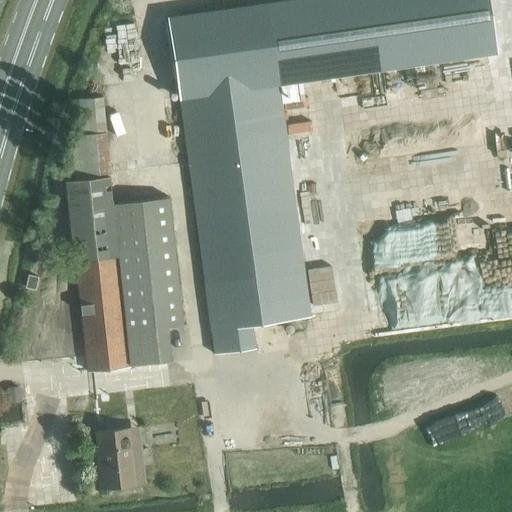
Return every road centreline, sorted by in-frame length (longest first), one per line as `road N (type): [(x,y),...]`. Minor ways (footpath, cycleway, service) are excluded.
road 1 (unknown): [(132,38),(139,132),(183,194),(203,329),(200,380)]
road 2 (track): [(511,378),(373,434),(211,443)]
road 3 (primary): [(50,0),(0,152)]
road 4 (track): [(198,369),(222,511)]
road 5 (track): [(15,511),(49,434),(43,377)]
